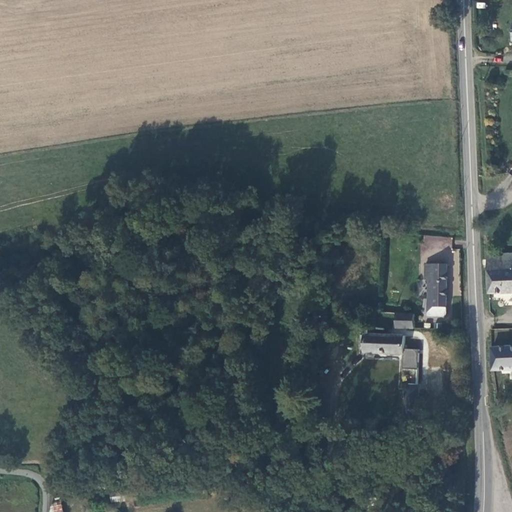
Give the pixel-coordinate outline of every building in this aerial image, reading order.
[(511,253),(488,255),(490,293),(511,292),(511,253)] [(433,281),(434,265),(425,264),(424,281),(428,281),(433,281)] [(445,317),(447,265),(434,265),(433,281),(428,281),(426,316),(445,317)] [(414,328),(415,315),(396,314),(395,328),(414,328)] [(404,338),(365,337),(364,354),(404,355),(404,338)] [(511,346),(492,347),(493,370),(511,369),(511,346)] [(417,388),(402,390),(405,418),(421,414),(417,388)] [(99,491),(124,488),(123,476),(122,477),(98,479),(99,491)] [(99,491),(98,479),(64,482),(59,489),(56,495),(99,491)] [(135,501),(134,493),(112,496),(113,504),(135,501)]
